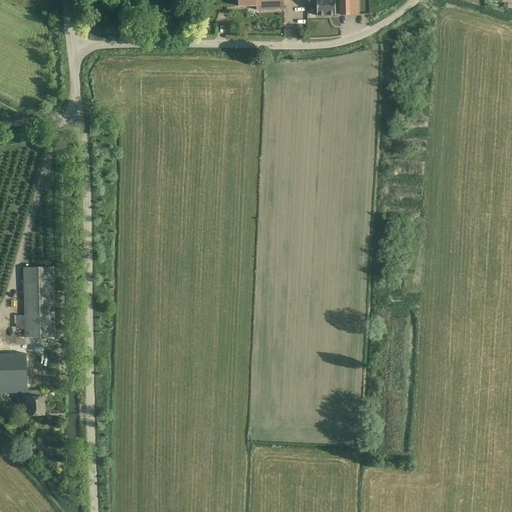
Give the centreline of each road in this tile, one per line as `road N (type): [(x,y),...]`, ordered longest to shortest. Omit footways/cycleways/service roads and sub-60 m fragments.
road 1 (unclassified): [(99,511),(82,115)]
road 2 (unclassified): [(71,44),(335,46),(399,16),(413,0)]
